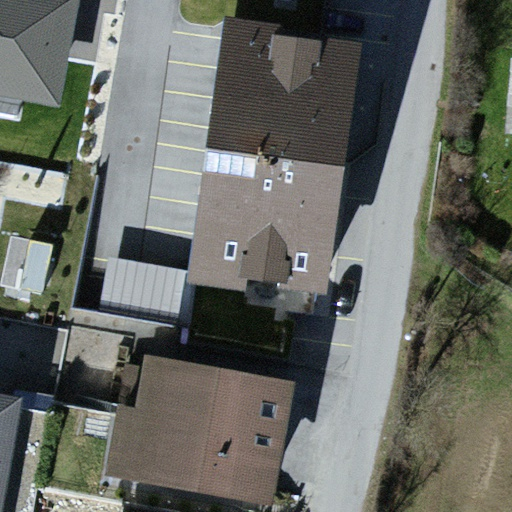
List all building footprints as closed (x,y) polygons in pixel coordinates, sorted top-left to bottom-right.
[(0,0),(0,126),(15,130),(40,0),(0,0)] [(511,31),(491,32),(493,127),(511,126),(511,31)] [(314,291),(338,63),(190,47),(166,276),(314,291)] [(25,286),(40,289),(49,245),(33,242),(25,286)] [(136,357),(114,480),(260,505),(282,383),(136,357)] [(0,412),(0,511),(2,511),(22,417),(0,412)]
